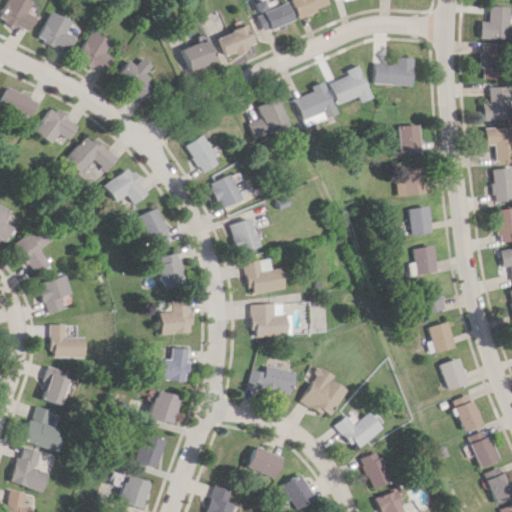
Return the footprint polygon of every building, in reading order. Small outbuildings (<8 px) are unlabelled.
[(28,16),(19,12),(24,1),(21,0),(0,0),(0,22),(21,32),(28,16)] [(255,0),(249,3),(253,12),(262,8),(258,0),(255,0)] [(321,0),(286,0),(292,17),(323,7),(321,0)] [(288,19),(280,2),(250,15),(257,32),(288,19)] [(479,21),(478,38),(506,39),(508,6),(487,5),(487,21),(479,21)] [(57,33),(62,20),(40,12),(30,39),(60,50),(65,36),(57,33)] [(217,56),(248,45),(240,25),(210,37),(217,56)] [(96,52),(102,41),(81,31),(68,57),(95,71),(103,55),(96,52)] [(180,69),(207,63),(201,40),(174,47),(180,69)] [(478,78),(498,78),(498,46),(478,46),(478,78)] [(127,65),(118,59),(106,80),(139,99),(145,89),(134,82),(144,65),(131,57),(127,65)] [(407,85),(408,57),(392,57),(392,64),(369,63),(368,84),(407,85)] [(350,96),(352,102),(363,97),(350,65),(338,70),(340,75),(322,82),(330,104),(350,96)] [(298,127),(328,113),(314,81),(303,86),(305,91),(285,99),(298,127)] [(477,103),(477,120),(505,119),(504,86),(484,87),(484,103),(477,103)] [(33,100),(2,87),(0,91),(0,107),(25,118),(33,100)] [(245,139),(280,125),(269,97),(249,105),(253,117),(239,123),(245,139)] [(73,125),(46,107),(30,131),(47,142),(54,132),(64,139),(73,125)] [(392,152),(412,152),(412,125),(391,125),(392,152)] [(511,141),(506,142),(505,126),(477,128),(478,145),(486,144),(487,160),(511,159),(511,141)] [(75,173),(87,159),(100,171),(110,159),(82,134),(59,159),(75,173)] [(192,134),(175,145),(193,173),(210,162),(192,134)] [(395,182),(387,183),(389,196),(416,192),(413,166),(393,169),(395,182)] [(506,200),(502,166),(482,169),(486,202),(506,200)] [(127,204),(141,193),(121,167),(98,185),(110,201),(120,194),(127,204)] [(231,199),(220,174),(200,183),(210,207),(231,199)] [(13,211),(0,202),(0,236),(10,243),(19,228),(7,221),(13,211)] [(423,231),(418,205),(398,209),(403,235),(423,231)] [(145,245),(163,237),(150,207),(131,215),(145,245)] [(493,242),(511,238),(511,234),(507,207),(488,210),(493,242)] [(218,224),(226,252),(248,246),(240,217),(218,224)] [(14,245),(36,273),(51,262),(41,249),(49,242),(38,227),(14,245)] [(430,272),(426,244),(406,247),(410,275),(430,272)] [(508,281),(511,280),(511,245),(494,250),(498,267),(505,265),(508,281)] [(153,255),(156,288),(176,286),(173,253),(153,255)] [(269,267),(259,269),(258,258),(233,261),(236,285),(241,284),(243,293),(271,289),(269,267)] [(62,296),(73,293),(67,275),(40,283),(49,313),(65,308),(62,296)] [(423,314),(441,308),(433,283),(415,289),(423,314)] [(154,312),(156,334),(184,332),(182,299),(164,300),(165,311),(154,312)] [(271,303),(242,304),(243,336),(276,335),(275,314),(272,314),(271,303)] [(425,325),(430,352),(450,348),(444,322),(425,325)] [(86,336),(67,336),(67,324),(52,324),(52,344),(56,344),(56,357),(86,357),(86,336)] [(153,379),(182,381),(184,348),(167,347),(166,359),(154,358),(153,379)] [(462,384),(456,358),(436,363),(443,389),(462,384)] [(244,369),(240,385),(282,393),(286,371),(257,365),(256,372),(244,369)] [(61,405),(73,374),(52,366),(41,397),(61,405)] [(326,376),(312,367),(292,400),(321,417),(338,389),(324,380),(326,376)] [(177,397),(154,390),(146,416),(169,423),(177,397)] [(463,431),(480,423),(466,393),(449,401),(463,431)] [(55,411),(37,405),(26,441),(56,450),(63,428),(51,424),(55,411)] [(375,428),(362,412),(346,424),(339,415),(328,423),(348,449),(375,428)] [(496,459),(483,429),(465,437),(478,466),(496,459)] [(133,460),(153,467),(163,440),(143,433),(133,460)] [(13,482),(45,491),(51,471),(39,468),(44,451),(24,445),(13,482)] [(266,477),(274,456),(248,446),(241,467),(266,477)] [(365,488),(384,481),(371,450),(353,458),(365,488)] [(509,497),(498,466),(481,472),(493,503),(509,497)] [(307,499),(293,474),(270,487),(273,493),(277,491),(287,510),(307,499)] [(122,484),(118,503),(143,507),(148,480),(124,476),(123,484),(122,484)] [(225,489),(210,485),(202,511),(225,511),(228,504),(221,502),(225,489)] [(28,493),(10,489),(5,511),(37,511),(38,509),(26,507),(28,493)] [(374,511),(396,511),(389,490),(369,497),(374,511)]
